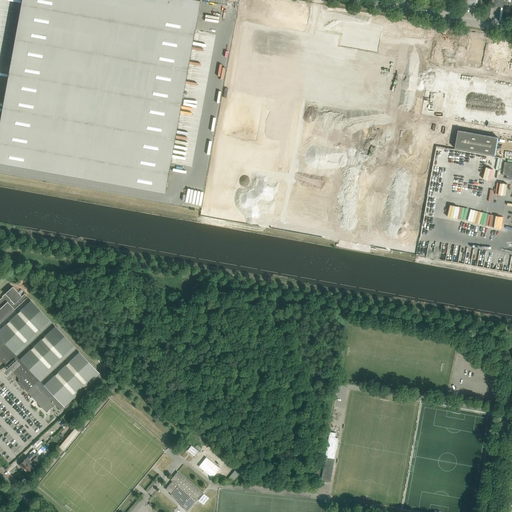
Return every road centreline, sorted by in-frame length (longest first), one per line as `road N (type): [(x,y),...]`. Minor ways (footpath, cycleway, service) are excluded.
road 1 (unknown): [(0,171),(159,194),(184,186),(199,166),(234,0)]
road 2 (unclassified): [(25,502),(116,402),(184,458)]
road 3 (unclassified): [(511,30),(345,0)]
road 4 (unclassified): [(324,496),(220,486),(184,458)]
road 5 (unclassified): [(486,511),(511,371)]
